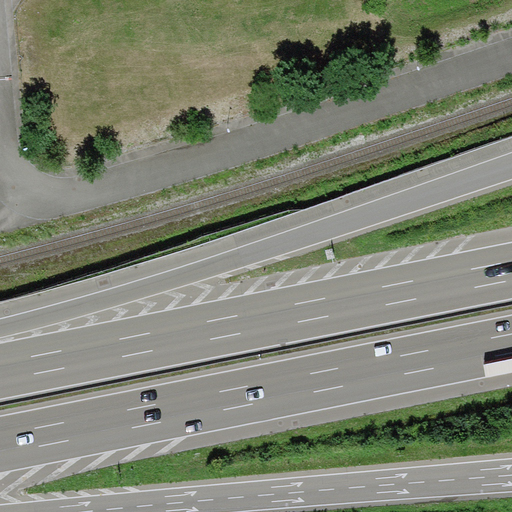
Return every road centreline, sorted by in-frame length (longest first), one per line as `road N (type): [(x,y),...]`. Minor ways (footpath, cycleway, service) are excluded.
road 1 (unclassified): [(0,84),(10,175),(34,195),(73,198),(511,57)]
road 2 (motorway): [(511,165),(220,265),(0,325)]
road 3 (motorway): [(0,444),(511,344)]
road 4 (motorway): [(511,271),(0,371)]
road 5 (motorway): [(76,511),(511,478)]
